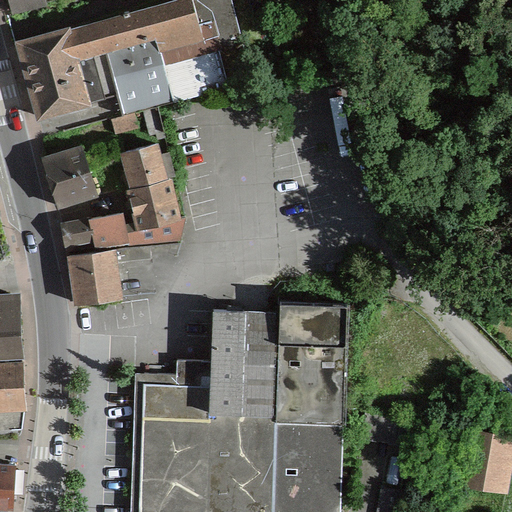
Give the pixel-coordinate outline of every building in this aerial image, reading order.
[(159,103),(254,78),(233,0),(168,0),(70,28),(70,26),(20,40),(40,113),(119,92),(123,112),(135,109),(144,107),(159,103)] [(167,135),(159,103),(144,107),(149,123),(154,122),(157,130),(159,130),(161,136),(167,135)] [(139,125),(135,109),(123,112),(112,116),(116,131),(139,125)] [(157,141),(124,150),(133,183),(175,171),(171,153),(162,156),(157,141)] [(59,203),(98,192),(82,144),(44,156),(51,179),(59,203)] [(123,210),(92,216),(96,236),(98,246),(130,241),(179,237),(185,214),(179,215),(170,177),(131,187),(120,194),(123,210)] [(63,222),(66,242),(96,236),(92,216),(63,222)] [(98,246),(96,236),(66,242),(68,250),(98,246)] [(113,248),(72,253),(73,266),(77,300),(119,295),(113,248)] [(0,312),(21,311),(21,295),(0,296),(0,312)] [(273,511),(277,418),(277,412),(362,414),(366,314),(215,308),(213,359),(178,357),(177,373),(146,372),(141,511),(273,511)] [(0,312),(0,354),(22,354),(21,331),(21,311),(0,312)] [(0,427),(15,427),(14,405),(26,405),(25,384),(24,362),(0,362),(0,427)] [(414,427),(416,414),(369,408),(364,438),(411,444),(414,427)] [(453,420),(416,414),(414,427),(452,433),(453,420)] [(507,488),(511,463),(511,433),(471,426),(462,480),(507,488)] [(0,497),(14,498),(16,463),(0,462),(0,497)] [(395,511),(400,488),(384,486),(378,511),(395,511)] [(14,498),(0,497),(0,504),(13,506),(14,498)]
